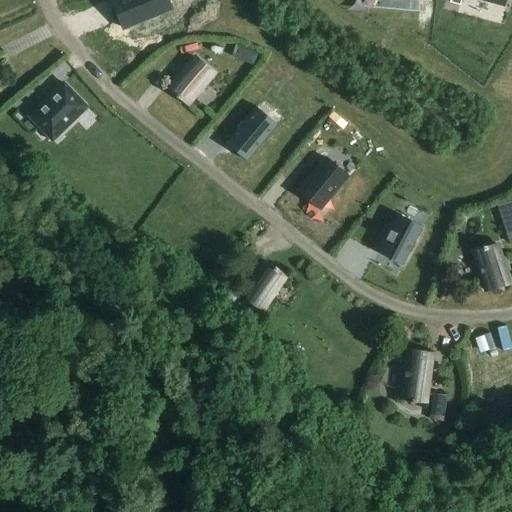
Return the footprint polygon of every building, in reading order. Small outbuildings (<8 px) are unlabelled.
[(167,0),(115,0),(112,1),(123,29),(171,9),(167,0)] [(384,0),(417,10),(419,0),(384,0)] [(247,61),(253,65),(260,56),(251,50),(247,56),(247,61)] [(191,109),(216,78),(196,61),(171,92),(179,99),(178,101),(181,104),(182,102),(191,109)] [(64,84),(29,117),(53,141),(87,108),(64,84)] [(255,109),(226,142),(248,161),(276,127),(255,109)] [(297,192),(321,212),(350,177),(326,157),(297,192)] [(511,211),(511,199),(497,204),(501,215),(511,211)] [(427,236),(404,220),(378,258),(402,273),(427,236)] [(499,243),(471,252),(484,293),(511,285),(499,243)] [(266,313),(288,280),(279,274),(280,271),(277,269),(276,272),(266,265),(244,298),(266,313)] [(212,310),(223,318),(238,297),(227,289),(212,310)] [(428,404),(434,356),(408,352),(402,400),(413,402),(413,404),(417,405),(417,402),(428,404)] [(430,420),(444,422),(446,397),(433,395),(430,420)]
